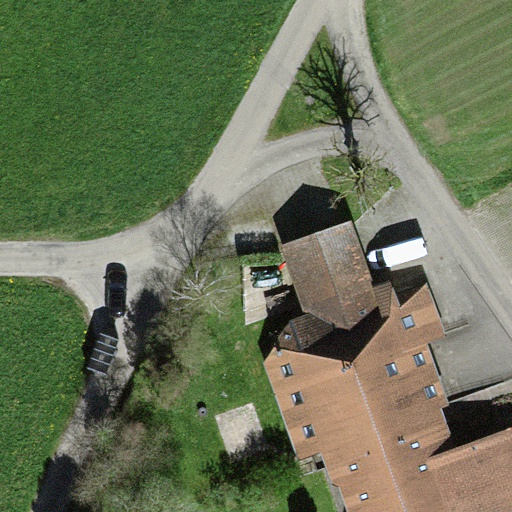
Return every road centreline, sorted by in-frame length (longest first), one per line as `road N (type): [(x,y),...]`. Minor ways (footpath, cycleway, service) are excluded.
road 1 (unclassified): [(511,311),(400,151),(363,75),(342,0)]
road 2 (unclassified): [(156,267),(318,0)]
road 3 (unclassified): [(55,511),(156,267)]
road 4 (unclassified): [(0,257),(156,267)]
